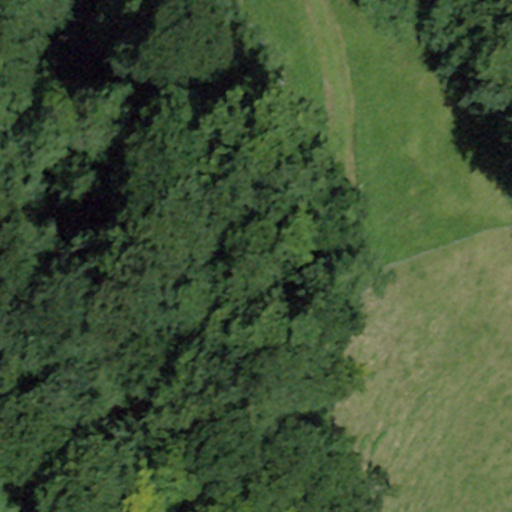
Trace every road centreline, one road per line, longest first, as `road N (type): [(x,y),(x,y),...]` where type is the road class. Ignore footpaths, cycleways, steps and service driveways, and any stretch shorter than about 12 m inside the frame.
road 1 (track): [(251,511),(319,293),(268,52),(229,0)]
road 2 (track): [(319,293),(338,195),(326,57),(312,0)]
